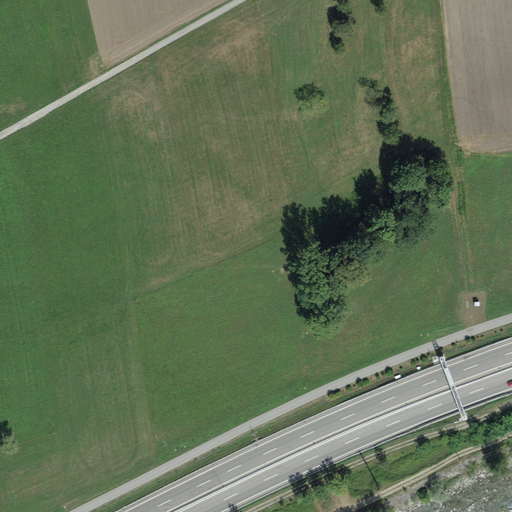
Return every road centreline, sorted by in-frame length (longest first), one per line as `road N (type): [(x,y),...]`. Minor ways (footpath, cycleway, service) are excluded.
road 1 (motorway): [(511,351),(268,450),(146,511)]
road 2 (motorway): [(198,511),(511,377)]
road 3 (track): [(241,0),(0,137)]
road 4 (track): [(255,511),(323,477),(511,409)]
